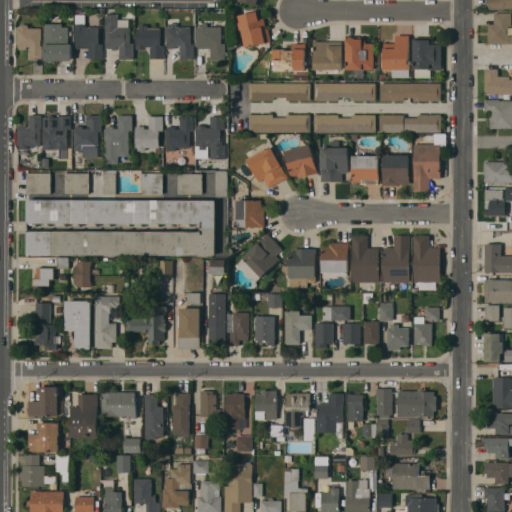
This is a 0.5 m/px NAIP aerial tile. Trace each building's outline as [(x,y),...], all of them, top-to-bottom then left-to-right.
[(511,0),(511,8),(489,8),(489,0),(511,0)] [(267,28),(269,28),(271,41),(246,46),(242,29),(241,29),(239,22),(240,21),(239,14),(256,11),(256,10),(259,10),(261,18),(265,17),(267,28)] [(489,34),(488,34),(488,31),(488,23),(494,23),(494,12),(511,12),(511,25),(508,25),(508,28),(508,35),(511,35),(511,43),(489,43),(489,34)] [(134,59),(119,59),(119,45),(115,45),(115,48),(107,48),(107,45),(106,45),(106,13),(118,13),(118,19),(129,19),(129,26),(131,26),(131,43),(134,43),(134,59)] [(103,58),(89,58),(89,47),(76,47),(76,14),(85,14),(85,26),(99,27),(99,43),(103,43),(103,58)] [(45,60),(45,23),(63,23),(63,26),(68,26),(68,31),(71,31),(71,34),(69,34),(69,43),(72,43),(72,60),(45,60)] [(191,43),(194,43),(194,59),(180,59),(180,46),(176,46),(176,48),(168,48),(168,45),(166,45),(167,26),(169,26),(169,23),(177,23),(177,26),(191,27),(191,43)] [(225,59),(211,59),(211,48),(198,48),(198,45),(197,45),(198,27),(200,27),(200,23),(208,23),(208,26),(222,27),(221,43),(225,43),(225,59)] [(42,45),(43,45),(42,58),(30,58),(30,46),(27,46),(27,48),(19,48),(19,46),(18,46),(18,27),(20,27),(20,24),(28,24),(28,27),(42,27),(42,45)] [(150,46),(146,46),(146,48),(137,48),(137,27),(139,27),(139,24),(147,24),(147,28),(160,28),(161,44),(164,44),(164,57),(150,58),(150,46)] [(384,69),(384,49),(384,42),(396,42),(396,34),(410,35),(410,69),(384,69)] [(374,60),(376,60),(376,64),(374,64),(374,69),(363,68),(363,69),(346,69),(347,38),(349,38),(349,36),(355,37),(355,38),(366,38),(366,42),(374,42),(374,60)] [(442,69),(430,69),(430,77),(415,76),(415,61),(414,61),(414,36),(433,37),(433,43),(442,43),(442,69)] [(342,41),(342,45),(343,45),(343,57),(342,57),(342,68),(315,68),(315,60),(313,60),(313,56),(314,56),(314,41),(342,41)] [(306,43),(306,48),(307,48),(306,69),(299,69),(295,69),(287,69),(285,70),(282,70),(281,69),(274,68),(274,60),(272,60),(272,49),(292,49),(292,42),(306,43)] [(511,93),(485,93),(485,68),(498,68),(498,76),(510,76),(510,79),(511,79),(511,93)] [(311,82),(311,100),(287,100),(287,97),(274,97),(274,100),(249,99),(250,82),(311,82)] [(376,82),(376,100),(353,100),(353,97),(339,97),(339,100),(315,99),(315,82),(376,82)] [(442,82),(441,100),(418,100),(418,97),(404,97),(404,99),(380,99),(380,82),(442,82)] [(511,127),(490,127),(490,110),(485,110),(485,98),(499,98),(499,100),(511,100),(511,127)] [(274,113),(274,117),(287,117),(287,113),(311,113),(311,131),(250,131),(249,113),(274,113)] [(339,113),(339,116),(352,116),(352,114),(376,114),(376,131),(315,131),(315,113),(339,113)] [(404,113),(404,117),(418,117),(418,114),(442,113),(442,131),(380,131),(380,113),(404,113)] [(42,128),(41,128),(41,145),(28,145),(28,154),(19,154),(19,148),(20,148),(20,145),(18,145),(18,126),(19,126),(19,124),(27,124),(27,126),(30,126),(30,114),(42,114),(42,128)] [(75,128),(75,125),(83,125),(83,128),(88,128),(88,114),(102,114),(102,129),(99,129),(99,157),(84,157),(84,150),(75,150),(75,128)] [(105,128),(106,128),(106,125),(114,125),(114,128),(119,128),(119,114),(133,114),(133,130),(129,130),(130,155),(119,155),(119,163),(105,163),(105,128)] [(44,116),(58,116),(58,115),(72,115),(71,128),(68,128),(68,149),(44,149),(44,116)] [(146,147),(146,150),(138,150),(138,147),(136,147),(136,125),(145,125),(145,128),(149,128),(149,115),(163,115),(163,130),(160,130),(160,147),(146,147)] [(194,130),(191,130),(191,147),(177,147),(177,150),(169,150),(169,147),(166,147),(167,128),(168,126),(175,126),(175,128),(180,128),(180,115),(194,115),(194,130)] [(211,158),(211,145),(207,145),(207,149),(200,149),(200,146),(197,146),(197,125),(207,125),(207,127),(210,127),(210,115),(225,115),(225,129),(222,129),(222,136),(223,136),(223,144),(226,144),(226,158),(211,158)] [(311,143),(317,167),(318,172),(299,177),(298,174),(292,176),(285,150),(311,143)] [(415,143),(441,143),(440,178),(430,178),(430,190),(414,190),(415,143)] [(272,146),(278,159),(279,158),(286,173),(287,172),(289,177),(269,187),(265,178),(260,181),(248,158),(272,146)] [(349,146),(349,172),(343,172),(343,180),(323,180),(323,168),(322,168),(322,162),(323,162),(322,146),(349,146)] [(360,154),(360,148),(376,148),(376,154),(380,154),(379,180),(379,183),(362,182),(362,181),(353,181),(353,154),(360,154)] [(410,154),(410,180),(410,183),(399,183),(399,184),(383,184),(383,182),(384,182),(384,154),(410,154)] [(485,160),(511,160),(511,185),(486,185),(486,181),(485,181),(485,160)] [(104,169),(117,169),(116,193),(104,193),(104,169)] [(228,196),(215,196),(216,169),(228,169),(228,196)] [(27,193),(27,172),(51,172),(51,193),(27,193)] [(65,193),(65,172),(90,172),(90,193),(65,193)] [(142,193),(143,176),(141,176),(141,172),(163,172),(163,193),(142,193)] [(178,172),(203,172),(203,193),(178,193),(178,172)] [(503,189),(503,199),(506,199),(506,208),(508,208),(508,213),(506,213),(506,215),(485,215),(486,206),(486,189),(503,189)] [(200,231),(200,223),(28,222),(28,198),(216,199),(216,254),(28,254),(28,230),(200,231)] [(236,199),(262,199),(262,206),(265,206),(265,226),(259,226),(236,225),(236,199)] [(246,260),(247,259),(244,256),(254,246),(258,242),(259,242),(265,236),(264,235),(267,232),(283,248),(276,255),(280,258),(262,276),(246,260)] [(353,281),(353,238),(353,234),(358,234),(363,234),(369,234),(369,247),(380,247),(380,281),(353,281)] [(384,281),(384,247),(395,247),(395,234),(411,234),(411,251),(410,251),(410,281),(384,281)] [(441,281),(437,281),(437,288),(419,288),(419,281),(415,281),(415,248),(414,248),(414,234),(419,234),(425,234),(430,234),(430,247),(441,247),(441,281)] [(350,242),(350,248),(349,248),(349,272),(348,272),(348,275),(338,275),(338,277),(323,277),(323,272),(323,245),(329,245),(329,241),(350,242)] [(511,271),(486,271),(486,243),(501,243),(501,255),(511,255),(511,271)] [(290,277),(290,251),(297,251),(297,248),(317,248),(317,253),(316,253),(316,277),(290,277)] [(58,268),(58,257),(70,257),(70,268),(58,268)] [(211,272),(211,258),(225,258),(225,272),(211,272)] [(77,281),(74,281),(74,277),(75,277),(76,264),(77,264),(78,259),(92,260),(92,265),(91,265),(90,281),(92,281),(92,286),(77,286),(77,281)] [(161,259),(174,259),(173,276),(161,275),(161,259)] [(54,278),(51,278),(51,286),(33,285),(33,278),(35,278),(35,273),(37,273),(37,267),(54,267),(54,278)] [(511,278),(511,301),(485,301),(486,278),(511,278)] [(188,303),(188,291),(201,291),(201,303),(188,303)] [(226,344),(210,344),(210,292),(227,292),(226,344)] [(283,306),(269,306),(269,293),(283,293),(283,306)] [(96,295),(121,295),(121,304),(119,304),(119,307),(116,307),(116,312),(110,312),(110,322),(117,322),(117,341),(113,341),(113,347),(96,347),(96,295)] [(67,300),(92,300),(92,348),(77,348),(77,330),(69,330),(69,329),(67,329),(67,300)] [(393,319),(381,319),(381,301),(393,302),(393,319)] [(51,323),(57,323),(57,330),(61,331),(60,339),(56,339),(55,349),(46,349),(46,344),(36,344),(36,338),(32,338),(32,328),(36,328),(36,302),(51,302),(51,323)] [(429,306),(429,304),(435,304),(435,306),(441,306),(440,319),(426,319),(426,306),(429,306)] [(500,304),(500,309),(503,309),(503,315),(500,315),(500,320),(486,320),(486,304),(500,304)] [(127,332),(127,318),(134,317),(134,314),(152,313),(151,305),(166,305),(167,312),(164,312),(164,317),(166,317),(166,330),(165,330),(165,339),(161,339),(161,343),(150,344),(149,331),(127,332)] [(351,319),(332,319),(332,318),(326,318),(326,306),(332,306),(332,305),(351,305),(351,319)] [(505,319),(502,319),(502,316),(504,316),(505,306),(511,306),(511,327),(504,327),(505,319)] [(200,348),(179,348),(179,335),(181,335),(181,326),(179,326),(179,315),(181,315),(181,307),(201,307),(200,348)] [(301,329),(300,342),(299,342),(299,344),(287,343),(287,342),(286,342),(286,310),(291,310),(291,309),(294,309),(294,310),(299,310),(299,315),(313,316),(313,329),(301,329)] [(250,338),(240,338),(240,345),(231,345),(231,330),(233,330),(233,311),(250,311),(250,338)] [(275,344),(267,344),(267,339),(266,339),(266,341),(263,341),(263,342),(258,342),(258,339),(256,339),(256,329),(256,317),(256,315),(275,315),(275,344)] [(415,316),(425,316),(425,322),(432,322),(433,345),(422,345),(422,342),(415,342),(415,316)] [(365,320),(372,320),(372,319),(375,319),(375,320),(376,320),(380,320),(380,343),(365,342),(365,320)] [(334,342),(326,342),(326,346),(315,346),(316,322),(321,322),(321,321),(326,321),(326,322),(334,322),(334,342)] [(361,342),(355,342),(355,345),(349,345),(349,342),(344,342),(344,322),(361,322),(361,342)] [(409,345),(401,345),(401,349),(388,348),(388,327),(391,327),(391,323),(399,323),(399,327),(409,327),(409,345)] [(486,360),(486,332),(501,332),(501,341),(504,341),(504,351),(501,351),(501,360),(486,360)] [(511,407),(493,407),(494,376),(511,376),(511,407)] [(59,415),(29,415),(29,400),(41,400),(41,392),(39,392),(39,386),(59,386),(59,415)] [(393,413),(391,413),(391,417),(380,417),(380,413),(378,413),(378,387),(392,387),(393,413)] [(419,390),(419,388),(426,388),(426,390),(434,390),(434,396),(437,396),(437,409),(434,409),(434,416),(399,416),(399,390),(419,390)] [(201,389),(214,389),(214,393),(217,393),(217,408),(221,408),(221,423),(205,423),(205,415),(201,415),(201,389)] [(256,418),(256,393),(262,393),(262,390),(277,390),(278,418),(256,418)] [(103,391),(136,391),(136,400),(137,400),(137,417),(132,417),(132,415),(103,415),(103,391)] [(174,408),(173,408),(173,405),(174,405),(174,404),(177,404),(177,392),(191,392),(191,406),(190,406),(190,434),(174,434),(174,408)] [(246,417),(240,417),(241,427),(228,428),(226,394),(235,393),(235,392),(241,392),(241,393),(245,393),(246,417)] [(311,392),(311,409),(305,409),(305,415),(302,415),(302,427),(287,426),(287,407),(285,407),(285,404),(287,404),(287,392),(311,392)] [(72,436),(72,406),(79,406),(79,393),(99,393),(99,436),(72,436)] [(164,436),(157,436),(157,438),(146,438),(146,393),(159,393),(159,406),(164,406),(164,436)] [(317,431),(317,403),(330,403),(330,393),(345,393),(345,421),(344,421),(344,437),(339,437),(336,431),(317,431)] [(364,393),(364,420),(348,420),(349,393),(364,393)] [(511,423),(510,423),(510,433),(496,433),(496,432),(495,432),(495,428),(492,428),(492,427),(488,427),(488,412),(511,412),(511,423)] [(316,417),(316,437),(314,437),(314,439),(305,439),(305,417),(316,417)] [(389,436),(388,436),(388,437),(383,437),(383,435),(378,435),(378,424),(378,417),(389,417),(389,436)] [(421,418),(421,431),(408,431),(408,418),(421,418)] [(29,451),(29,433),(41,433),(41,428),(39,428),(39,422),(60,421),(60,423),(61,423),(61,433),(61,434),(59,434),(59,451),(29,451)] [(377,423),(377,435),(372,435),(363,435),(363,423),(377,423)] [(271,436),(271,425),(284,425),(284,436),(271,436)] [(398,454),(398,453),(391,453),(390,444),(398,444),(398,438),(397,438),(397,435),(398,435),(398,433),(409,433),(409,436),(410,436),(410,438),(409,438),(409,439),(413,439),(414,445),(415,445),(415,452),(414,452),(414,454),(398,454)] [(208,447),(205,447),(205,452),(200,452),(200,447),(195,447),(195,434),(209,434),(208,447)] [(253,435),(253,450),(251,450),(251,452),(243,453),(243,450),(238,450),(238,435),(253,435)] [(125,451),(125,437),(142,437),(141,451),(125,451)] [(509,437),(511,437),(511,444),(509,444),(509,452),(509,457),(496,457),(496,452),(488,452),(488,448),(485,448),(485,437),(509,437)] [(23,485),(23,479),(21,479),(21,471),(23,471),(23,464),(26,464),(26,453),(40,453),(40,465),(45,465),(45,475),(56,475),(56,483),(57,483),(57,488),(51,488),(51,482),(45,482),(45,485),(23,485)] [(70,453),(70,462),(69,462),(69,480),(63,480),(63,472),(61,472),(61,470),(57,470),(57,453),(70,453)] [(162,453),(170,453),(170,468),(162,468),(162,453)] [(131,472),(117,472),(117,454),(131,454),(131,472)] [(329,456),(329,477),(315,477),(316,455),(329,456)] [(361,455),(376,455),(376,469),(361,469),(361,455)] [(194,472),(194,459),(209,459),(209,472),(194,472)] [(495,461),(495,460),(497,460),(497,461),(509,461),(509,462),(511,462),(511,476),(509,476),(509,483),(496,482),(496,477),(487,476),(487,473),(485,473),(485,461),(495,461)] [(420,462),(420,469),(425,469),(430,469),(430,488),(393,488),(393,462),(420,462)] [(179,504),(179,507),(163,506),(163,488),(165,488),(166,477),(172,477),(172,468),(178,468),(178,463),(191,463),(191,482),(192,483),(192,489),(190,489),(190,504),(179,504)] [(253,463),(253,501),(241,501),(241,511),(225,511),(225,501),(226,501),(226,485),(230,485),(230,463),(253,463)] [(300,479),(299,479),(299,487),(309,487),(309,492),(307,492),(307,511),(297,511),(291,511),(291,497),(285,497),(285,470),(286,470),(286,467),(300,467),(300,479)] [(152,495),(156,495),(156,501),(161,501),(161,511),(147,511),(147,502),(135,502),(135,478),(152,478),(152,495)] [(371,511),(347,511),(347,493),(348,493),(348,479),(359,480),(359,478),(368,479),(368,488),(371,488),(371,511)] [(222,511),(204,511),(199,511),(199,496),(201,496),(201,492),(203,492),(203,479),(220,479),(220,489),(217,489),(217,491),(216,491),(216,496),(222,496),(222,511)] [(254,483),(263,483),(263,497),(254,497),(254,483)] [(122,511),(107,511),(107,502),(105,502),(105,487),(114,486),(114,491),(122,491),(122,511)] [(331,491),(331,486),(340,486),(340,511),(322,511),(322,507),(317,507),(317,496),(322,496),(322,491),(331,491)] [(505,511),(488,511),(488,497),(485,497),(485,486),(505,486),(505,511)] [(65,490),(65,511),(32,511),(32,490),(65,490)] [(379,507),(379,493),(393,493),(393,507),(379,507)] [(406,494),(436,495),(436,504),(440,504),(439,511),(408,511),(409,506),(406,506),(406,494)] [(95,496),(95,511),(76,511),(76,495),(95,496)] [(269,500),(269,497),(274,497),(274,500),(282,500),(282,511),(261,511),(261,505),(261,503),(261,500),(269,500)]
